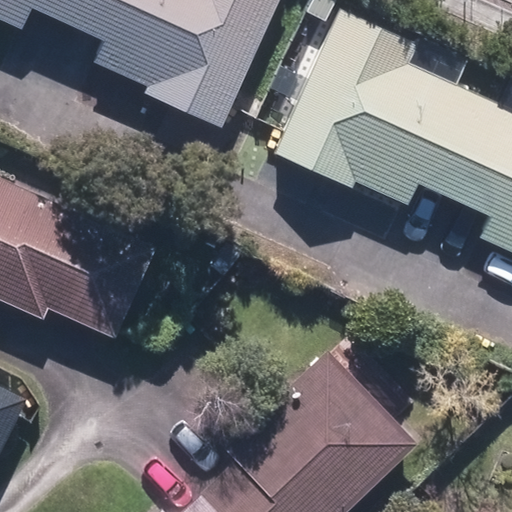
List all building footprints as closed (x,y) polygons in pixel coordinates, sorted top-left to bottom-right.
[(0,0),(0,13),(25,24),(34,4),(49,12),(65,19),(73,0),(0,0)] [(222,122),(276,0),(73,0),(65,19),(84,27),(104,36),(94,60),(149,84),(147,89),(222,122)] [(419,39),(338,4),(274,149),(354,184),(357,177),(410,201),(419,181),(438,189),(453,196),(495,97),(410,60),(419,39)] [(511,104),(495,97),(453,196),(467,203),(488,213),(478,234),(511,248),(511,104)] [(155,240),(0,173),(0,300),(65,328),(108,347),(155,240)] [(206,484),(200,490),(221,511),(343,511),(421,439),(329,343),(223,443),(235,455),(206,484)] [(0,449),(27,395),(0,381),(0,449)] [(221,511),(200,490),(176,511),(169,511),(160,502),(149,511),(221,511)]
